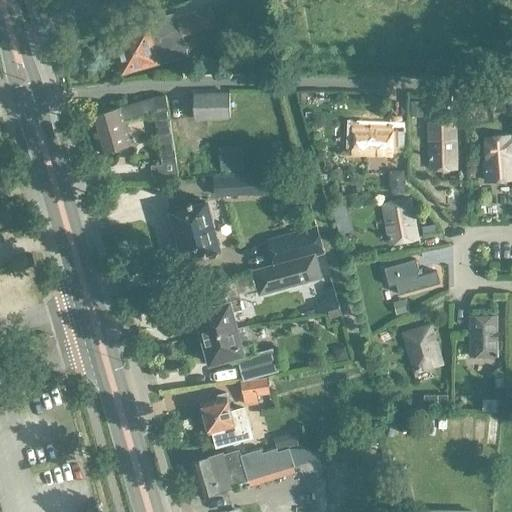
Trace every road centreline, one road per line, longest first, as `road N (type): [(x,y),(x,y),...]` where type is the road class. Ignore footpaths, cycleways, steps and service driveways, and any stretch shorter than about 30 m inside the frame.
road 1 (primary): [(157,511),(10,0)]
road 2 (primary): [(0,36),(138,511)]
